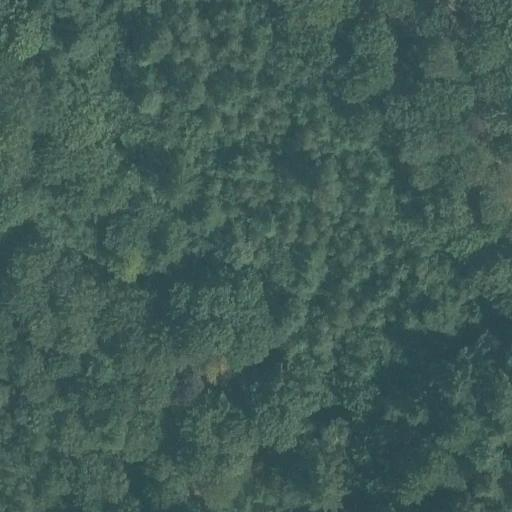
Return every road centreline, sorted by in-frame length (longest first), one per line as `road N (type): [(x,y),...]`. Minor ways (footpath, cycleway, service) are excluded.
road 1 (track): [(174,511),(221,463),(348,399),(482,316),(511,308)]
road 2 (track): [(0,256),(169,511)]
